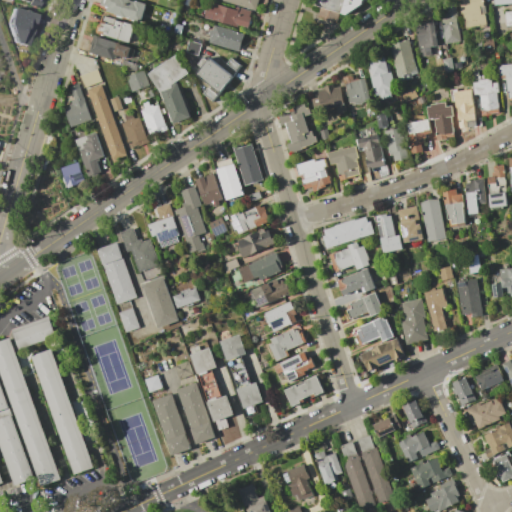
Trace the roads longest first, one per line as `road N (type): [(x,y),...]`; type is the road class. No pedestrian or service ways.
road 1 (tertiary): [(28,258),(406,0)]
road 2 (residential): [(120,511),(511,330)]
road 3 (residential): [(285,0),(262,80),(262,121),(350,406)]
road 4 (residential): [(295,220),(417,180),(511,132)]
road 5 (residential): [(35,119),(0,231),(9,271)]
road 6 (residential): [(423,372),(488,511)]
road 7 (residential): [(71,0),(35,119)]
